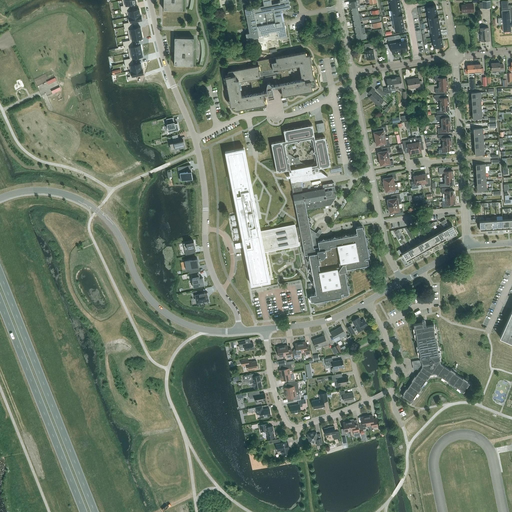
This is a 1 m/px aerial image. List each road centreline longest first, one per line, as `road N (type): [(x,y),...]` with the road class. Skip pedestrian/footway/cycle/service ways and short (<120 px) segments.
road 1 (tertiary): [(0,197),(38,189),(88,204),(114,228),(159,308),(192,327),(239,330)]
road 2 (trunk): [(94,511),(0,275)]
road 3 (trunk): [(0,303),(83,511)]
road 4 (residential): [(239,330),(207,260),(194,139)]
road 5 (residential): [(194,139),(243,115),(300,112),(354,84)]
road 6 (residential): [(194,139),(149,0)]
road 7 (residential): [(366,402),(393,382),(390,347),(367,300)]
